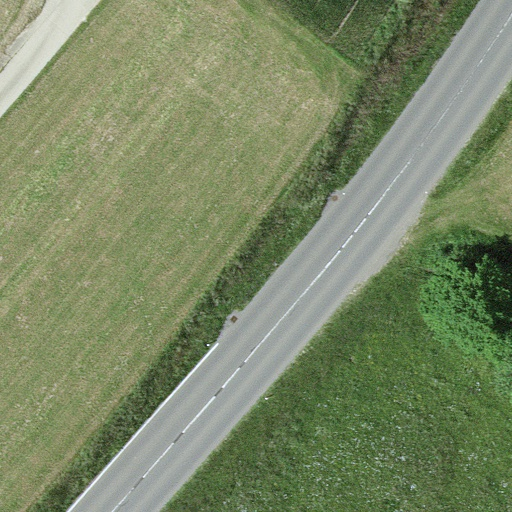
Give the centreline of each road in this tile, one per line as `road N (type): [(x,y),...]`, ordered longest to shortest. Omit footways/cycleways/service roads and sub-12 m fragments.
road 1 (tertiary): [(511,22),(278,330),(112,511)]
road 2 (unclassified): [(0,94),(81,0)]
